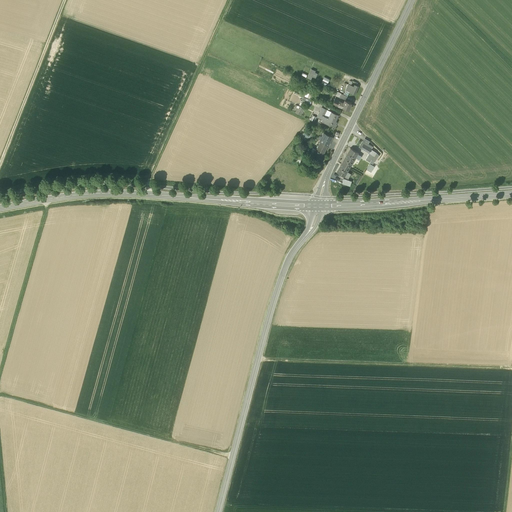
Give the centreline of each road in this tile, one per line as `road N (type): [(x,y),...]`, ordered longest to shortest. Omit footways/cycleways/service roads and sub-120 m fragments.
road 1 (secondary): [(0,209),(111,194),(314,206)]
road 2 (tertiary): [(218,511),(278,286),(304,237)]
road 3 (track): [(511,369),(258,359)]
road 4 (track): [(0,396),(232,457)]
road 5 (track): [(230,0),(149,178),(148,196)]
road 6 (secondary): [(322,206),(511,196)]
road 7 (tertiary): [(329,169),(412,0)]
road 8 (track): [(65,0),(0,165)]
